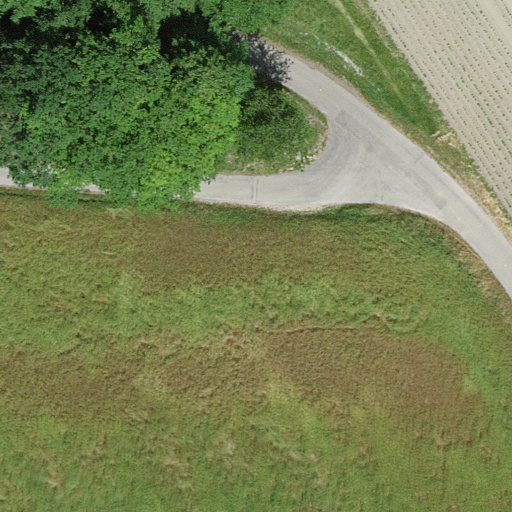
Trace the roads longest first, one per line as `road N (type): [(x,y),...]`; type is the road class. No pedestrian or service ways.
road 1 (unclassified): [(95,0),(272,64),(343,110),(467,220),(511,277)]
road 2 (track): [(406,164),(311,185),(238,190),(0,174)]
